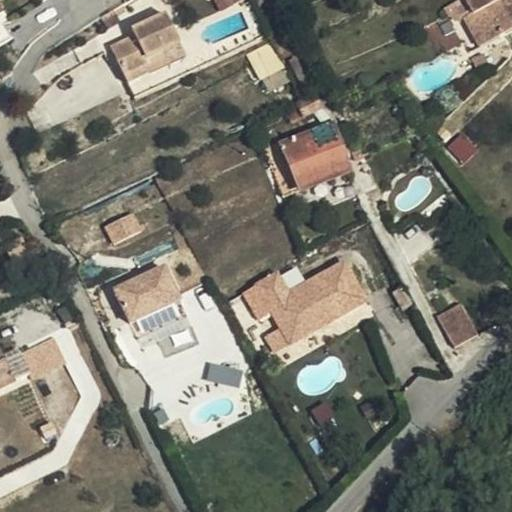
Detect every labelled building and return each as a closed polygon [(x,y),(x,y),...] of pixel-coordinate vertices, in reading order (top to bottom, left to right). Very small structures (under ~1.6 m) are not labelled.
[(208,0),(197,3),(204,19),(216,14),(208,0)] [(511,28),(511,0),(477,0),(465,8),(472,20),(480,15),(494,40),(511,28)] [(204,19),(197,3),(184,7),(191,24),(204,19)] [(0,12),(0,11),(0,44),(8,40),(1,26),(7,24),(0,12)] [(487,44),(494,40),(480,15),(472,20),(487,44)] [(163,17),(127,31),(130,40),(107,49),(123,86),(164,67),(157,54),(176,47),(163,17)] [(487,44),(472,20),(463,25),(478,50),(487,44)] [(481,53),(467,60),(473,76),(487,70),(481,53)] [(257,55),(234,66),(243,88),(267,78),(257,55)] [(309,100),(294,107),(298,118),(314,109),(309,100)] [(324,128),(279,148),(300,195),(346,174),(324,128)] [(300,195),(279,148),(261,156),(281,204),(300,195)] [(130,215),(104,227),(111,246),(139,233),(130,215)] [(289,345),(317,328),(314,323),(329,315),(331,319),(364,300),(362,295),(365,294),(361,287),(358,289),(341,262),(287,295),(274,275),(254,286),(243,293),(258,318),(269,312),(289,345)] [(130,326),(179,301),(162,268),(113,292),(130,326)] [(407,304),(398,290),(389,296),(397,309),(407,304)] [(187,316),(179,301),(130,326),(138,341),(187,316)] [(452,308),(432,321),(448,350),(471,337),(452,308)] [(314,323),(317,328),(331,319),(329,315),(314,323)] [(26,351),(53,338),(50,330),(22,343),(26,351)] [(0,380),(26,368),(16,345),(0,352),(0,380)]
